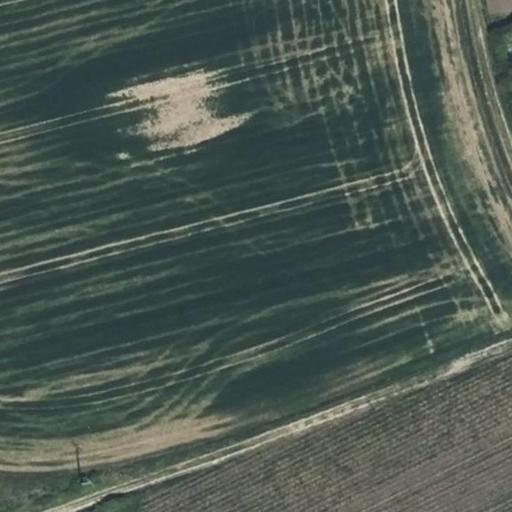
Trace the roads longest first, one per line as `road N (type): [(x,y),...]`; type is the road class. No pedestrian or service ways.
road 1 (track): [(54,511),(511,344)]
road 2 (track): [(470,0),(511,154)]
